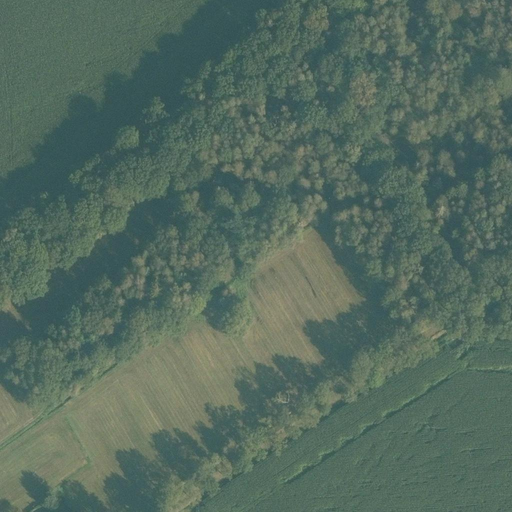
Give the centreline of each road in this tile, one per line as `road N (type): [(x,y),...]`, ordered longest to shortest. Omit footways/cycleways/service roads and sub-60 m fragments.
road 1 (track): [(329,0),(0,267)]
road 2 (track): [(363,0),(318,37),(323,55),(458,276),(479,297)]
